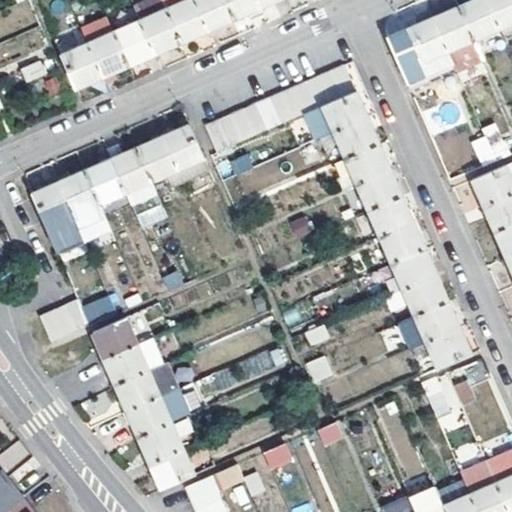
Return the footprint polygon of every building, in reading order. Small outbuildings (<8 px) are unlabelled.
[(147,0),(132,7),(138,20),(153,54),(160,51),(179,42),(164,9),(160,0),(147,0)] [(184,0),(160,0),(164,9),(184,0)] [(184,0),(164,9),(179,42),(201,32),(206,30),(193,0),(184,0)] [(223,0),(193,0),(206,30),(212,28),(232,19),(223,0)] [(223,0),(232,19),(259,7),(255,0),(223,0)] [(487,0),(469,0),(459,5),(474,38),(500,27),(487,0)] [(511,0),(487,0),(500,27),(511,21),(511,0)] [(433,16),(456,69),(482,58),(474,38),(459,5),(458,1),(443,8),(444,11),(433,16)] [(433,16),(406,28),(430,80),(456,69),(433,16)] [(85,43),(100,76),(127,65),(112,32),(105,18),(79,29),(85,43)] [(112,32),(127,65),(148,56),(153,54),(138,20),(112,32)] [(406,28),(388,36),(410,89),(430,80),(406,28)] [(100,76),(85,43),(59,54),(74,88),(100,76)] [(28,82),(44,75),(38,61),(22,69),(28,82)] [(343,63),(331,69),(343,96),(355,90),(343,63)] [(331,69),(318,75),(330,101),(343,96),(331,69)] [(318,75),(306,80),(318,107),(322,105),(330,101),(318,75)] [(306,80),(293,86),(305,112),(318,107),(306,80)] [(293,86),(281,91),(293,118),(305,112),(293,86)] [(355,90),(343,96),(330,101),(322,105),(334,130),(367,116),(355,90)] [(281,91),(268,97),(280,123),(293,118),(281,91)] [(268,97),(256,103),(268,129),(280,123),(268,97)] [(256,103),(244,108),(255,135),(268,129),(256,103)] [(244,108),(231,114),(242,140),(255,135),(244,108)] [(231,114),(219,120),(230,146),(242,140),(231,114)] [(367,116),(334,130),(321,136),(326,147),(338,142),(345,157),(378,142),(369,122),(367,116)] [(219,120),(206,126),(217,151),(230,146),(219,120)] [(189,123),(164,135),(183,179),(209,168),(189,123)] [(497,127),(484,132),(490,147),(503,140),(497,127)] [(137,146),(152,180),(166,173),(171,184),(183,179),(164,135),(158,137),(137,146)] [(378,142),(345,157),(352,173),(339,179),(344,189),(357,183),(390,168),(384,155),(378,142)] [(137,146),(110,158),(125,191),(135,214),(162,202),(152,180),(137,146)] [(237,173),(254,166),(248,153),(232,160),(237,173)] [(85,169),(100,202),(125,191),(110,158),(85,169)] [(511,193),(511,181),(505,165),(473,179),(482,201),(484,205),(511,193)] [(390,168),(357,183),(368,210),(401,195),(393,176),(390,168)] [(85,169),(60,180),(80,226),(105,214),(100,202),(85,169)] [(33,192),(54,238),(80,226),(60,180),(33,192)] [(511,224),(511,193),(484,205),(488,216),(495,232),(511,224)] [(401,195),(368,210),(380,236),(413,221),(408,211),(401,195)] [(111,228),(105,214),(80,226),(85,240),(111,228)] [(307,215),(291,220),(296,236),(312,231),(307,215)] [(413,221),(380,236),(392,262),(425,247),(418,232),(413,221)] [(511,256),(511,224),(495,232),(507,259),(511,256)] [(425,247),(392,262),(398,276),(387,282),(392,293),(436,274),(433,265),(425,247)] [(169,290),(185,283),(179,270),(163,277),(169,290)] [(436,274),(392,293),(385,296),(391,309),(409,301),(415,315),(448,300),(439,280),(436,274)] [(81,300),(86,312),(95,308),(90,296),(81,300)] [(80,297),(67,303),(79,329),(92,324),(86,312),(81,300),(80,297)] [(448,300),(415,315),(421,328),(404,337),(408,349),(412,347),(459,327),(448,300)] [(79,329),(67,303),(53,309),(65,336),(79,329)] [(65,336),(53,309),(41,314),(53,341),(65,336)] [(126,316),(94,330),(100,345),(106,357),(138,343),(126,316)] [(329,336),(323,324),(306,331),(312,343),(329,336)] [(459,327),(412,347),(417,358),(431,352),(438,367),(471,353),(459,327)] [(152,336),(138,343),(106,357),(108,363),(117,382),(149,367),(163,362),(152,336)] [(326,375),(318,357),(306,362),(315,381),(326,375)] [(128,408),(161,393),(178,386),(167,360),(163,362),(149,367),(117,382),(124,400),(128,408)] [(421,384),(435,417),(449,411),(435,378),(421,384)] [(468,380),(454,386),(462,405),(476,398),(468,380)] [(128,408),(139,434),(172,420),(186,413),(180,400),(166,406),(161,393),(128,408)] [(172,420),(139,434),(148,453),(151,461),(184,446),(178,434),(191,428),(186,416),(173,422),(172,420)] [(317,430),(323,443),(341,435),(335,422),(317,430)] [(289,442),(263,453),(269,467),(296,455),(289,442)] [(195,473),(184,446),(151,461),(154,468),(162,487),(195,473)] [(10,470),(0,457),(0,511),(48,511),(18,473),(12,478),(7,472),(10,470)] [(487,462),(460,474),(469,494),(476,511),(508,511),(496,483),(487,462)] [(238,464),(212,476),(217,488),(218,489),(244,478),(238,464)] [(18,473),(14,467),(10,470),(7,472),(12,478),(18,473)] [(257,473),(244,478),(251,495),(263,490),(257,473)] [(511,511),(511,475),(496,483),(508,511),(511,511)] [(217,488),(212,476),(186,487),(191,500),(217,488)] [(218,489),(217,488),(191,500),(196,511),(198,511),(222,501),(218,489)] [(444,505),(447,511),(476,511),(469,494),(444,505)] [(227,511),(222,501),(198,511),(227,511)]
